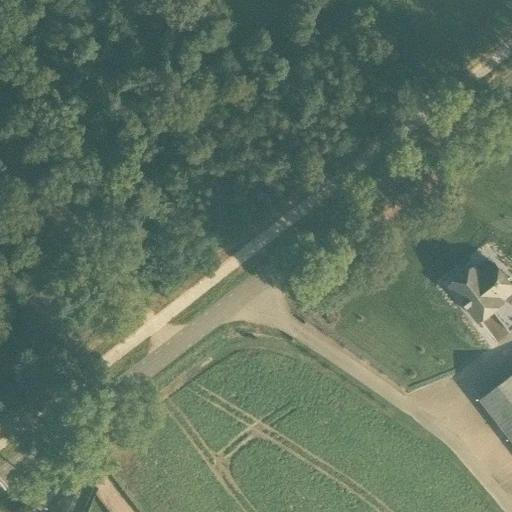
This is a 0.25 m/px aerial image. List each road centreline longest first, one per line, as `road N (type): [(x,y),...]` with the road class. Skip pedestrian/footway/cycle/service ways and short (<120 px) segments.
road 1 (tertiary): [(0,478),(511,88)]
road 2 (track): [(156,357),(0,161)]
